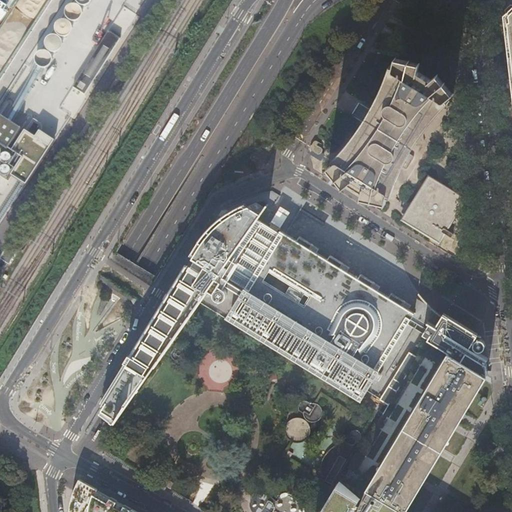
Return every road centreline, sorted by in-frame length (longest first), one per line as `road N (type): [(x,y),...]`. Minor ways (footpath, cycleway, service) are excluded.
road 1 (residential): [(510,291),(469,280),(299,171),(257,182),(225,195),(204,219),(60,453)]
road 2 (primary): [(6,511),(314,0)]
road 3 (primary): [(284,0),(0,480)]
road 4 (residential): [(251,0),(3,399),(9,422),(60,453)]
road 5 (tertiary): [(477,0),(510,291)]
road 6 (residential): [(60,453),(165,511)]
